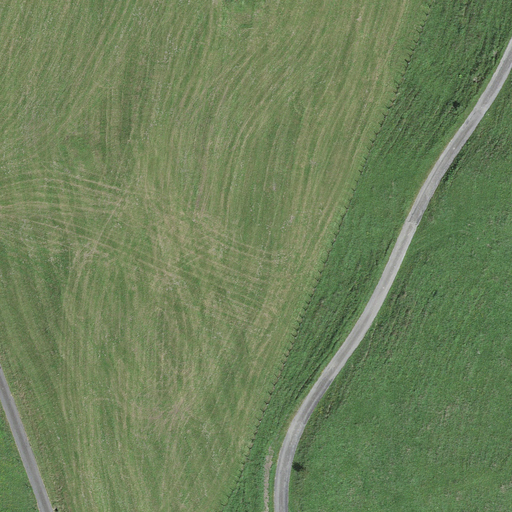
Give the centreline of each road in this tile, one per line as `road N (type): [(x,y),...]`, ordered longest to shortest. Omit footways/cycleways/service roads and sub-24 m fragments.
road 1 (track): [(281,511),(283,468),(299,422),(357,335),(438,172),(511,49)]
road 2 (track): [(0,371),(47,511)]
